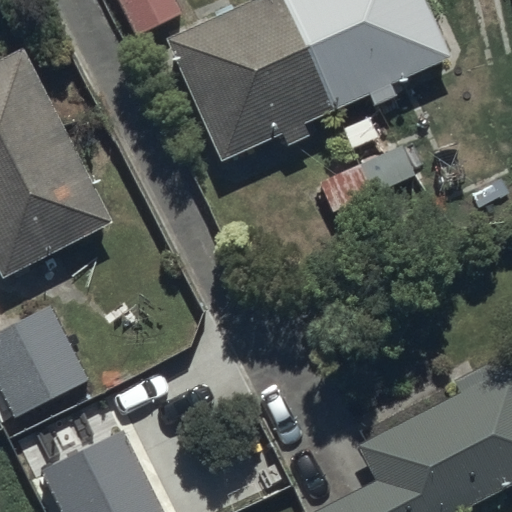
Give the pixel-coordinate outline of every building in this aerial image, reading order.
[(182,19),(172,0),(115,0),(135,42),(182,19)] [(418,0),(275,0),(174,46),(170,47),(225,170),(285,143),(289,151),(309,142),(306,134),(366,107),(372,119),(398,107),(392,94),(449,69),(418,0)] [(20,57),(0,67),(0,278),(4,285),(111,228),(20,57)] [(511,100),(500,103),(511,156),(511,100)] [(319,187),(332,216),(415,180),(402,150),(319,187)] [(467,511),(511,489),(511,368),(509,362),(448,393),(454,405),(364,451),(382,486),(329,511),(467,511)]
